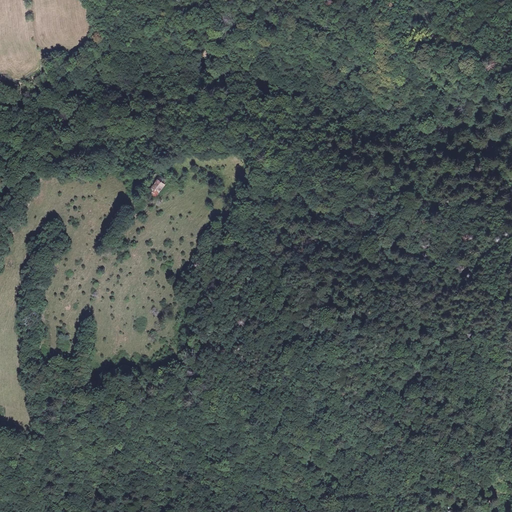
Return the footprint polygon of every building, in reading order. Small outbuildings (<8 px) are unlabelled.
[(154,139),(144,139),(144,149),(154,149),(154,139)] [(289,168),(278,165),(276,174),(287,177),(289,168)] [(164,188),(155,182),(145,195),(153,201),(164,188)] [(472,394),(473,402),(483,401),(481,392),(472,394)] [(13,493),(9,502),(20,507),(24,498),(13,493)]
